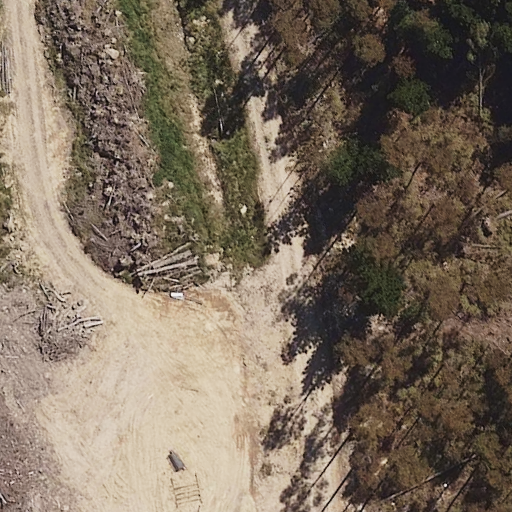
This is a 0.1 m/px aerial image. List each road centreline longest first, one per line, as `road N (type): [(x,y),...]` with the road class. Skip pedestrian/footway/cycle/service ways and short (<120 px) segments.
road 1 (track): [(184,449),(313,427),(290,264),(235,0)]
road 2 (track): [(165,511),(184,449),(163,331),(89,295),(43,232),(36,153)]
road 3 (track): [(36,153),(16,0)]
